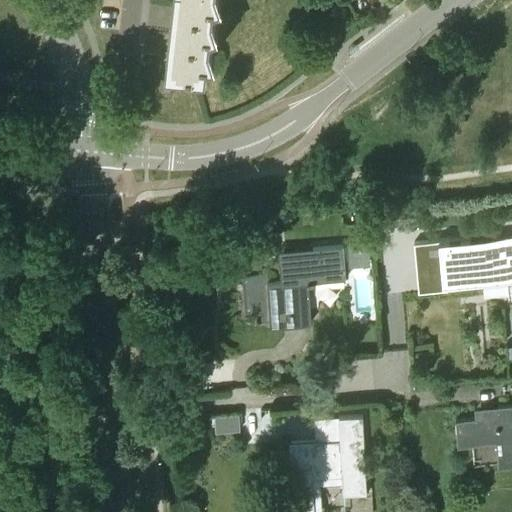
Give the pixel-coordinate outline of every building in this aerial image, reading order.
[(210,33),(211,26),(219,23),(213,5),(213,0),(173,0),(166,60),(206,65),(207,55),(216,52),(210,33)] [(439,240),(443,276),(474,273),(473,264),(482,263),(482,272),(511,270),(511,275),(511,234),(470,238),(470,237),(439,240)] [(349,257),(370,256),(369,243),(348,244),(349,257)] [(281,281),(269,282),(268,273),(242,275),(245,312),(262,311),(262,319),(270,318),(271,322),(311,319),(308,281),(344,278),(342,245),(278,250),(281,281)] [(498,413),(455,417),(457,443),(496,440),(498,465),(511,463),(511,402),(497,404),(498,413)] [(214,415),(215,431),(239,429),(239,413),(214,415)] [(315,441),(289,442),(290,461),(294,461),(295,468),(290,468),(291,494),(289,494),(290,506),(292,506),(292,510),(314,509),(312,477),(341,475),(342,494),(366,492),(362,415),(314,418),(315,441)]
